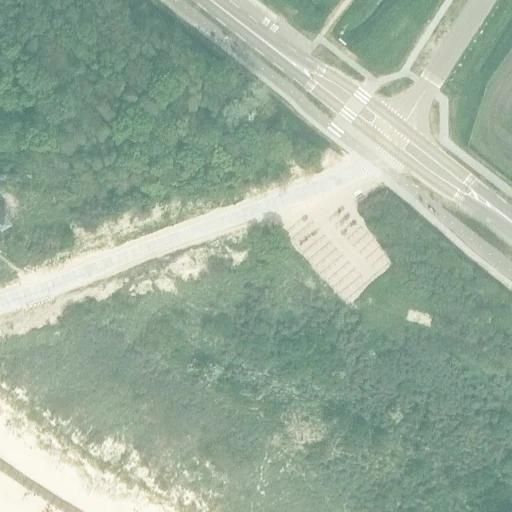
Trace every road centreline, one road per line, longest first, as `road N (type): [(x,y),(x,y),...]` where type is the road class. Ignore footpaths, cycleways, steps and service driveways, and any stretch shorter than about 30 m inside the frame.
road 1 (secondary): [(399,125),(335,78),(263,42)]
road 2 (secondary): [(263,42),(385,145)]
road 3 (unclassified): [(399,125),(481,0)]
road 4 (secondary): [(385,145),(441,189),(510,222)]
road 5 (secondary): [(510,222),(399,125)]
